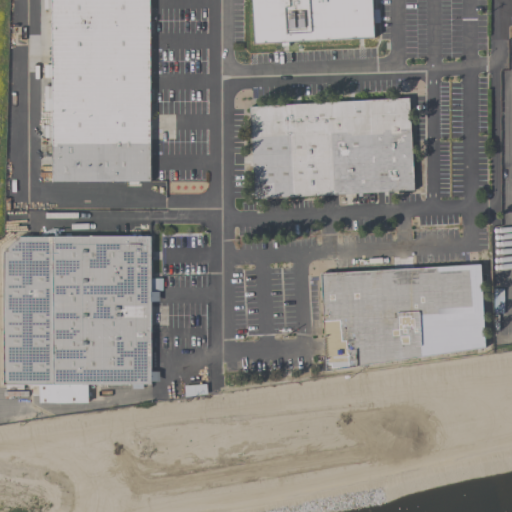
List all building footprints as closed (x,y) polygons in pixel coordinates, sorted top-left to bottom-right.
[(149,0),(151,181),(53,182),(51,0),(149,0)] [(371,0),(373,38),(254,43),(252,0),(371,0)] [(409,99),(250,108),(256,199),(414,189),(409,99)] [(149,237),(149,384),(87,384),(87,402),(41,402),(41,385),(3,385),(3,252),(19,237),(149,237)] [(481,265),(486,348),(326,371),(321,274),(481,265)]
